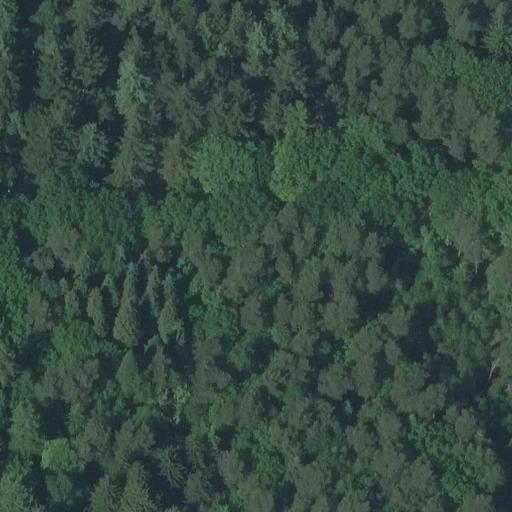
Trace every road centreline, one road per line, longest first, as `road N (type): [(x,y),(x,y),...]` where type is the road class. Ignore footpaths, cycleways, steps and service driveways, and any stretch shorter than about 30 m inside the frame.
road 1 (track): [(18,226),(511,203)]
road 2 (track): [(18,226),(39,0)]
road 3 (track): [(46,511),(0,401)]
